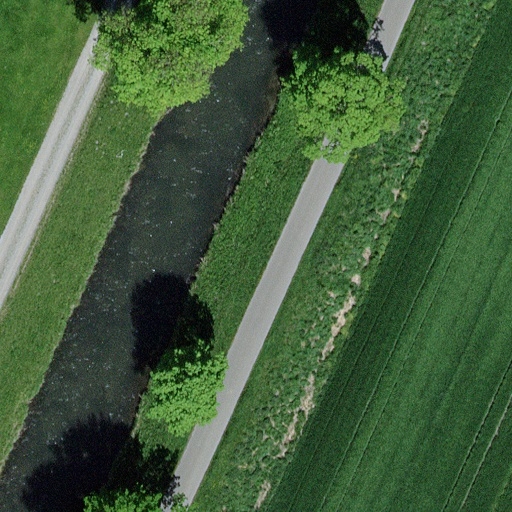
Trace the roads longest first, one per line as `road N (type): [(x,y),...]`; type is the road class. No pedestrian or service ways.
road 1 (unclassified): [(394,0),(167,511)]
road 2 (track): [(131,0),(0,303)]
